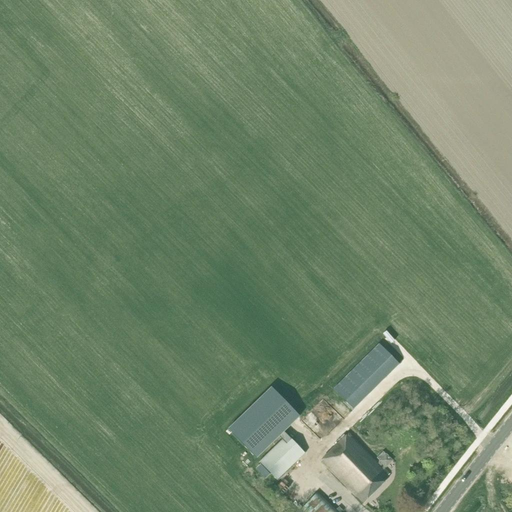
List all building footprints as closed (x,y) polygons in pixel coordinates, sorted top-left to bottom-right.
[(379,345),(333,390),(353,410),(399,365),(379,345)] [(321,461),(363,504),(367,499),(384,482),(389,478),(387,476),(389,475),(384,469),(385,467),(379,461),(378,462),(379,463),(378,464),(348,434),(345,437),(343,435),(338,441),(339,442),(321,461)] [(287,435),(259,461),(277,480),(305,453),(287,435)] [(378,463),(378,462),(379,461),(385,467),(392,461),(385,455),(383,452),(381,454),(379,452),(381,450),(375,445),(367,452),(378,463)] [(337,511),(317,492),(301,509),(303,511),(337,511)]
